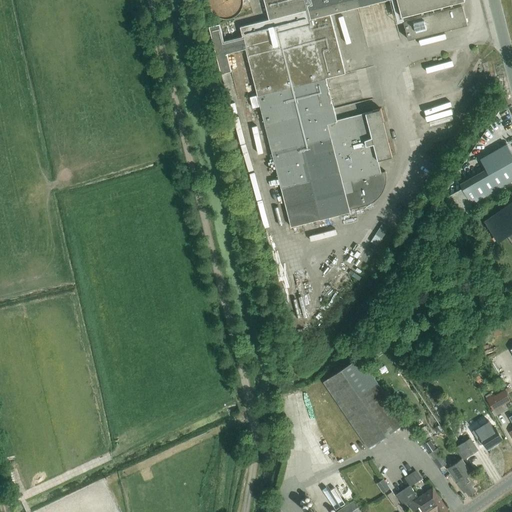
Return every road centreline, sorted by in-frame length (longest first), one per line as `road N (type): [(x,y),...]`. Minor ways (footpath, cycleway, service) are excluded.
road 1 (unclassified): [(245,511),(253,424),(151,0)]
road 2 (unknown): [(499,23),(400,46),(398,178),(343,246),(297,277)]
